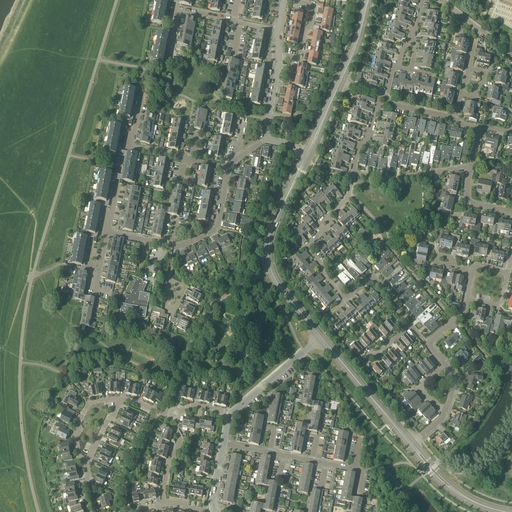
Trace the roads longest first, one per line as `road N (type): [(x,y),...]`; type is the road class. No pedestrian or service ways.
road 1 (tertiary): [(322,340),(273,279),(269,259),(272,228),(304,158)]
road 2 (residential): [(384,468),(363,471),(223,444)]
road 3 (residential): [(344,299),(304,248),(348,198),(352,172)]
road 4 (tertiary): [(411,444),(322,340)]
